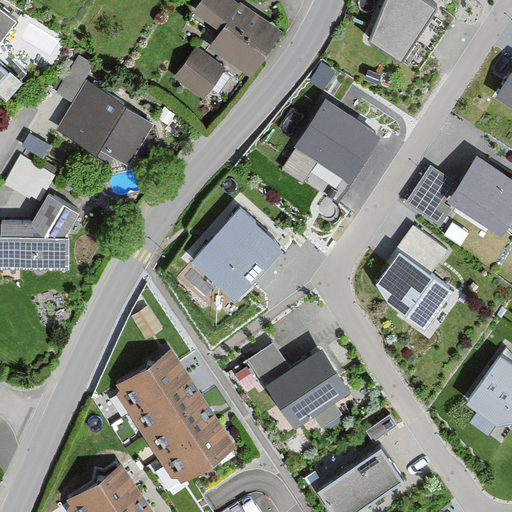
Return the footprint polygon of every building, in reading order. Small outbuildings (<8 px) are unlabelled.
[(248,84),(279,39),(223,0),(201,0),(185,23),(211,41),(202,53),(248,84)] [(431,0),(378,0),(367,32),(398,55),(431,0)] [(0,82),(12,69),(0,58),(0,38),(15,22),(0,8),(0,82)] [(511,53),(490,90),(511,103),(511,53)] [(200,107),(222,80),(192,57),(170,84),(200,107)] [(130,162),(153,119),(84,84),(62,127),(130,162)] [(379,125),(325,90),(293,139),(347,174),(379,125)] [(511,205),(511,168),(472,143),(443,189),(500,225),(511,205)] [(40,195),(55,167),(21,149),(6,178),(40,195)] [(0,261),(68,263),(68,223),(77,206),(51,189),(33,222),(0,221),(0,261)] [(281,245),(234,197),(183,247),(230,295),(281,245)] [(448,286),(403,255),(388,278),(400,286),(390,301),(406,311),(415,298),(431,310),(448,286)] [(318,338),(260,374),(289,421),(347,385),(318,338)] [(129,406),(188,369),(171,342),(112,379),(129,406)] [(511,355),(495,344),(461,393),(495,416),(510,395),(511,396),(511,355)] [(202,392),(188,369),(129,406),(144,429),(202,392)] [(217,417),(202,392),(144,429),(159,453),(217,417)] [(232,441),(217,417),(159,453),(175,477),(232,441)] [(378,436),(312,478),(333,511),(340,511),(402,473),(378,436)] [(69,511),(96,511),(140,486),(123,458),(60,497),(69,511)] [(145,511),(153,508),(140,486),(96,511),(145,511)]
